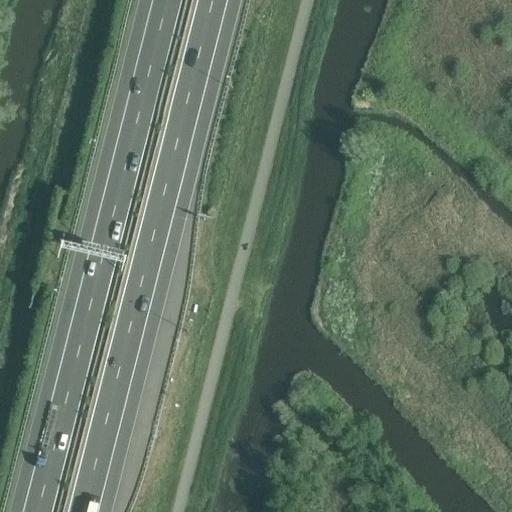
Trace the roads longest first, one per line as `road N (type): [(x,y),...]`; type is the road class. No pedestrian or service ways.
road 1 (motorway): [(86,511),(217,0)]
road 2 (motorway): [(168,0),(37,511)]
